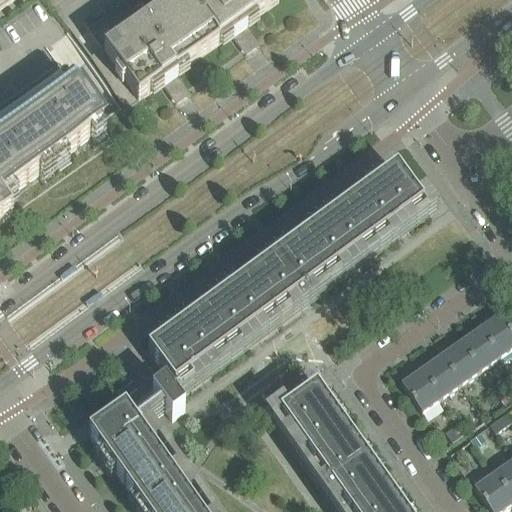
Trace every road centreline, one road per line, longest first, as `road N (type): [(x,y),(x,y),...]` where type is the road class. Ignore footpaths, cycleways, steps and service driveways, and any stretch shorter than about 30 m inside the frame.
road 1 (secondary): [(0,389),(405,92)]
road 2 (secondary): [(373,41),(0,313)]
road 3 (residential): [(453,511),(356,375),(511,268)]
road 4 (residential): [(75,511),(0,401)]
road 5 (secondary): [(405,92),(511,13)]
